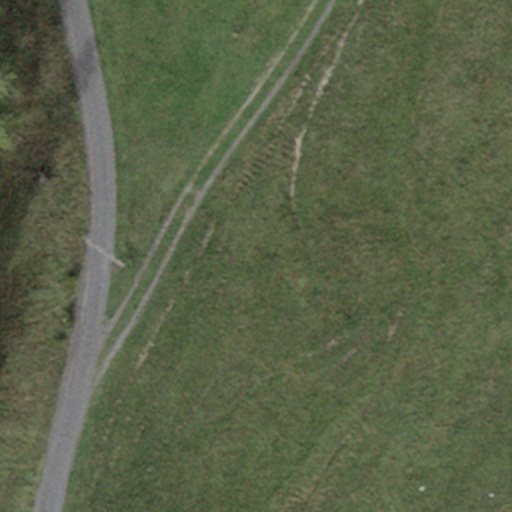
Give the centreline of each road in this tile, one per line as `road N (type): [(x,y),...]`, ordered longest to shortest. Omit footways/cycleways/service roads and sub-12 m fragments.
road 1 (track): [(51,511),(80,374),(102,191),(74,0)]
road 2 (track): [(80,374),(141,300),(196,195),(328,0)]
